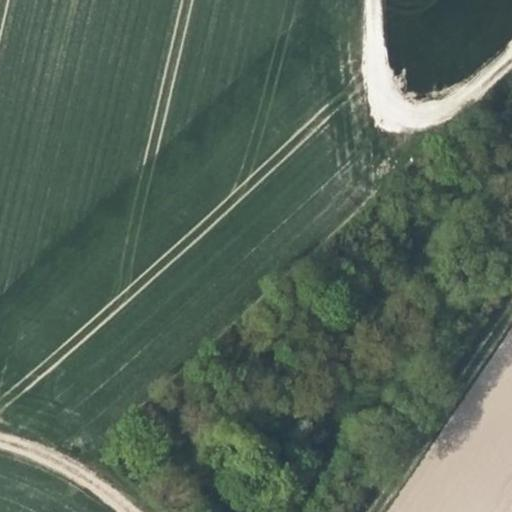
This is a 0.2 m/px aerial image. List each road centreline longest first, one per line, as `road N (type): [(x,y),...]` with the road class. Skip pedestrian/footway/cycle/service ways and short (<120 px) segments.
road 1 (track): [(369,0),(373,84),(401,117),(439,115),(511,50)]
road 2 (track): [(511,310),(374,511)]
road 3 (track): [(0,442),(89,480),(128,511)]
